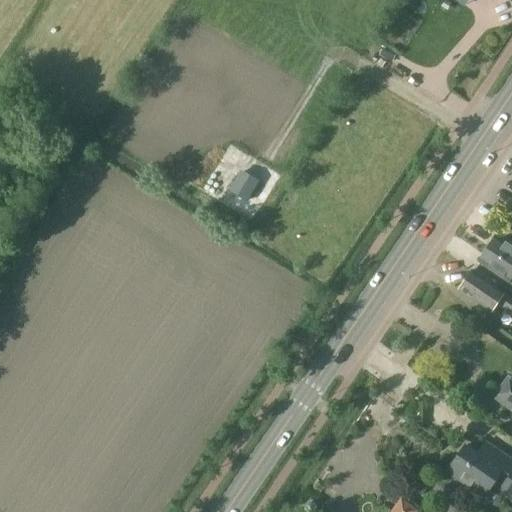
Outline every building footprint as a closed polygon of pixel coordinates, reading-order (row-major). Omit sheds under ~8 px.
[(235,185),(229,195),(243,204),(250,194),(235,185)] [(511,241),(497,232),(488,245),(511,260),(511,241)] [(511,260),(488,245),(479,259),(511,279),(511,260)] [(511,292),(474,267),(461,287),(494,308),(498,303),(511,312),(511,292)] [(511,377),(496,398),(511,409),(511,377)] [(511,462),(486,444),(478,455),(466,447),(449,471),(483,496),(492,483),(511,497),(511,462)] [(417,511),(419,509),(401,497),(390,511),(417,511)]
